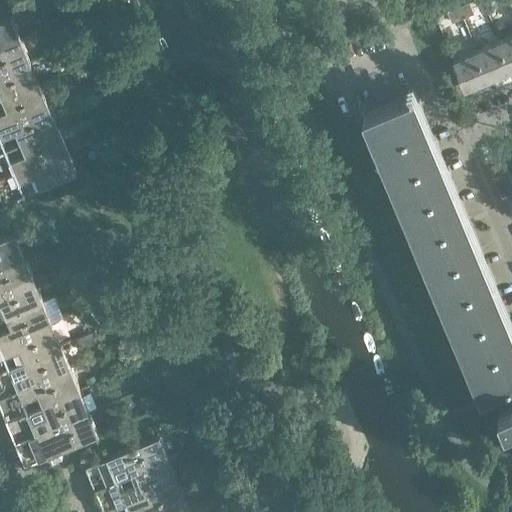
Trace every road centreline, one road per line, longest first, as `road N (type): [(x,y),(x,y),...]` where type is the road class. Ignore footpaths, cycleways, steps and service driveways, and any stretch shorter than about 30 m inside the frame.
road 1 (residential): [(511,240),(468,134),(478,115),(511,102)]
road 2 (unknown): [(478,115),(441,74),(426,30),(377,36)]
